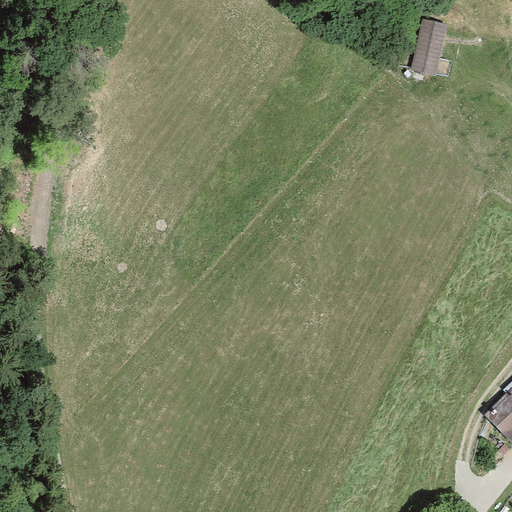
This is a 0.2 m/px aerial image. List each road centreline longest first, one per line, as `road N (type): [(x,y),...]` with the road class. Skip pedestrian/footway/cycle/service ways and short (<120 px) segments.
road 1 (track): [(46,511),(27,432),(27,250),(47,0)]
road 2 (track): [(511,368),(478,404),(462,455),(464,511)]
